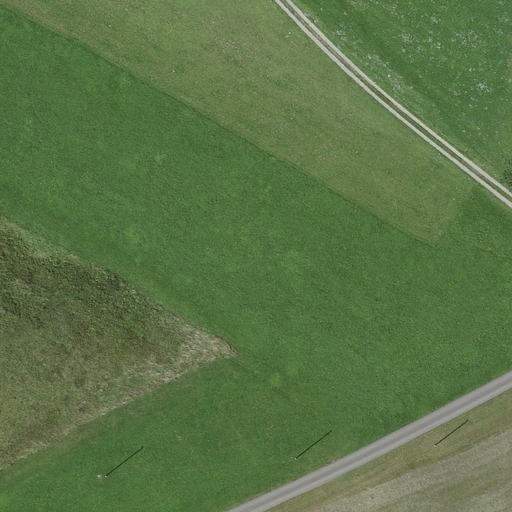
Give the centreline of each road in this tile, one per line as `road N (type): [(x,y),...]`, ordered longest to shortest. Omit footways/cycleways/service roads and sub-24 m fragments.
road 1 (track): [(511,199),(363,79),(282,0)]
road 2 (unclassified): [(511,378),(246,511)]
